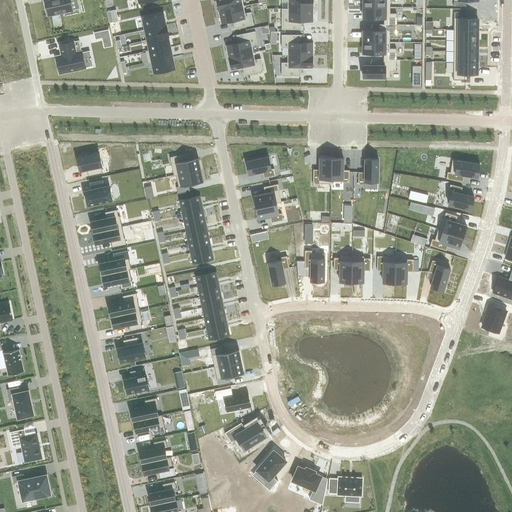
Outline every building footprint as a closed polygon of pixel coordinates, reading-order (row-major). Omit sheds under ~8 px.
[(51,0),(45,1),(46,7),(47,6),(49,15),(72,10),(69,0),(51,0)] [(215,0),(218,11),(243,6),(241,0),(215,0)] [(281,0),(281,2),(288,2),(288,8),(288,9),(313,9),(312,0),(281,0)] [(243,6),(218,11),(221,24),(233,22),(234,29),(253,25),(251,12),(244,13),(243,6)] [(390,7),(363,7),(363,18),(383,19),(383,24),(383,25),(396,25),(396,13),(390,13),(390,7)] [(281,8),(281,29),(301,30),(301,22),(313,22),(313,9),(288,9),(288,8),(281,8)] [(453,12),(453,30),(477,30),(477,18),(465,18),(465,12),(453,12)] [(162,15),(143,19),(145,30),(165,26),(165,25),(162,15)] [(363,31),(363,42),(389,42),(389,36),(396,36),(396,25),(383,25),(383,24),(379,24),(379,31),(363,31)] [(165,26),(145,30),(147,40),(167,36),(167,37),(168,37),(165,25),(165,26)] [(453,30),(453,40),(477,41),(477,30),(453,30)] [(237,42),(225,45),(228,58),(252,53),(251,46),(257,44),(255,31),(236,35),(237,42)] [(281,35),(281,48),(288,48),(288,55),(313,55),(313,42),(300,42),(301,35),(281,35)] [(167,36),(147,40),(150,50),(150,51),(169,47),(169,46),(167,37),(167,36)] [(62,55),(56,57),(59,73),(85,68),(79,40),(59,44),(62,55)] [(453,40),(453,51),(477,51),(477,41),(453,40)] [(389,48),(389,42),(363,42),(363,54),(383,54),(383,60),(396,60),(396,49),(389,48)] [(150,50),(146,51),(148,63),(152,62),(152,61),(172,57),(170,48),(169,46),(169,47),(150,51),(150,50)] [(453,51),(453,62),(477,62),(477,51),(453,51)] [(252,53),(228,58),(231,71),(242,68),(244,76),(263,71),(260,58),(254,60),(252,53)] [(281,62),(281,76),(300,76),(300,68),(312,68),(313,55),(288,55),(288,62),(281,62)] [(172,57),(152,61),(152,62),(154,73),(174,68),(172,57)] [(363,78),(390,78),(390,71),(396,71),(396,60),(383,60),(383,66),(363,66),(363,78)] [(453,62),(453,80),(465,80),(465,74),(477,74),(477,62),(453,62)] [(81,155),(77,156),(80,171),(87,170),(88,176),(102,173),(101,167),(98,152),(89,154),(89,152),(81,154),(81,155)] [(182,155),(169,157),(173,176),(176,175),(200,170),(198,157),(183,161),(182,155)] [(268,157),(246,161),(248,174),(262,172),(263,178),(275,175),(274,168),(271,169),(268,157)] [(331,182),(331,158),(319,158),(319,169),(313,169),(312,184),(320,184),(331,184),(331,182)] [(343,158),(331,158),(331,182),(342,182),(349,182),(349,170),(343,170),(343,158)] [(378,159),(365,159),(364,172),(358,172),(358,184),(365,185),(365,182),(378,182),(378,159)] [(464,175),(477,177),(479,164),(452,160),(450,172),(447,172),(446,179),(463,182),(464,175)] [(200,170),(176,175),(178,186),(176,187),(177,194),(190,191),(188,185),(203,182),(200,170)] [(91,189),(84,191),(87,205),(112,200),(109,186),(103,187),(102,181),(89,183),(91,189)] [(253,196),(255,207),(276,203),(281,202),(279,191),(278,184),(263,187),(265,193),(253,196)] [(460,193),(462,187),(450,184),(448,191),(451,192),(448,204),(470,210),(474,197),(460,193)] [(199,195),(179,199),(181,210),(202,206),(199,195)] [(276,203),(255,207),(258,219),(270,216),(271,223),(283,220),(281,213),(279,214),(276,203)] [(202,206),(181,210),(183,221),(204,217),(202,206)] [(105,218),(91,221),(93,233),(122,227),(119,215),(118,216),(117,210),(104,212),(105,218)] [(438,229),(463,237),(466,226),(455,222),(457,216),(445,212),(443,218),(441,218),(438,229)] [(204,217),(183,221),(185,231),(206,227),(204,217)] [(93,233),(95,245),(110,241),(112,247),(126,244),(124,238),(122,227),(93,233)] [(206,227),(185,231),(188,242),(208,238),(206,227)] [(448,245),(459,248),(463,237),(438,229),(434,239),(432,239),(430,245),(446,251),(448,245)] [(208,238),(188,242),(190,253),(211,248),(208,238)] [(211,248),(190,253),(192,264),(213,259),(211,248)] [(311,268),(310,281),(324,282),(324,254),(311,253),(312,251),(304,250),(304,267),(311,268)] [(114,260),(99,263),(102,275),(131,269),(128,257),(129,257),(127,251),(113,254),(114,260)] [(268,262),(272,285),(285,283),(283,269),(289,268),(287,256),(279,257),(280,260),(268,262)] [(339,282),(351,282),(352,256),(340,256),(340,258),(334,257),(333,270),(340,270),(339,282)] [(352,256),(351,282),(363,282),(363,271),(370,271),(370,258),(364,258),(364,256),(352,256)] [(383,283),(394,283),(395,259),(395,257),(384,257),(384,256),(377,256),(377,271),(383,271),(383,283)] [(395,259),(394,283),(406,283),(407,271),(413,272),(413,259),(406,259),(406,260),(395,259)] [(434,274),(430,287),(443,291),(450,269),(438,265),(439,262),(432,260),(428,272),(434,274)] [(131,269),(102,275),(103,279),(104,286),(119,283),(121,289),(133,287),(129,270),(131,269)] [(216,271),(195,275),(197,286),(218,282),(216,271)] [(511,281),(498,277),(492,292),(511,299),(511,281)] [(218,282),(197,286),(200,297),(220,293),(218,282)] [(123,302),(108,305),(111,317),(140,311),(136,293),(122,296),(123,302)] [(220,293),(200,297),(202,308),(223,303),(220,293)] [(95,312),(106,310),(104,299),(92,302),(95,312)] [(0,322),(12,320),(9,303),(0,304),(0,328),(1,328),(0,323),(0,322)] [(223,303),(202,308),(204,318),(225,314),(223,303)] [(506,311),(488,304),(485,313),(487,314),(482,327),(498,333),(506,311)] [(140,311),(111,317),(113,328),(128,325),(129,331),(142,328),(140,322),(142,322),(140,311)] [(225,314),(204,318),(206,329),(227,324),(225,314)] [(227,324),(206,329),(209,340),(229,335),(227,324)] [(100,339),(103,349),(114,346),(111,336),(100,339)] [(124,346),(117,348),(120,362),(145,357),(142,342),(138,343),(137,337),(123,340),(124,346)] [(222,346),(210,349),(214,367),(241,361),(238,349),(224,352),(222,346)] [(19,349),(3,352),(8,375),(23,372),(19,349)] [(116,354),(104,356),(106,368),(118,366),(116,354)] [(241,361),(214,367),(218,385),(230,383),(229,377),(243,374),(241,361)] [(131,378),(124,379),(127,394),(149,389),(145,375),(143,375),(142,369),(129,371),(131,378)] [(18,418),(33,415),(28,391),(19,393),(18,387),(6,389),(9,400),(14,399),(18,418)] [(232,396),(231,388),(215,391),(216,399),(223,398),(226,411),(250,407),(248,393),(232,396)] [(145,406),(130,410),(133,421),(157,416),(157,415),(155,405),(158,404),(156,398),(144,400),(145,406)] [(157,416),(133,421),(135,433),(150,429),(152,436),(166,433),(162,415),(157,415),(157,416)] [(266,436),(257,421),(245,428),(241,422),(224,432),(230,443),(238,438),(245,449),(266,436)] [(24,430),(10,433),(13,447),(21,445),(22,452),(16,453),(18,463),(24,461),(24,462),(42,459),(37,434),(25,436),(24,430)] [(154,448),(139,451),(142,463),(166,458),(166,457),(164,447),(167,446),(165,440),(153,442),(154,448)] [(286,461),(273,450),(256,470),(268,480),(263,485),(269,490),(277,481),(272,476),(286,461)] [(166,458),(142,463),(144,475),(159,471),(160,478),(175,475),(173,468),(171,456),(166,457),(166,458)] [(314,471),(306,468),(305,470),(298,467),(292,480),(314,489),(309,499),(317,502),(323,488),(316,485),(320,476),(313,473),(314,471)] [(23,474),(12,477),(13,483),(19,482),(23,499),(49,494),(46,476),(24,480),(23,474)] [(329,479),(329,493),(337,493),(337,495),(361,496),(362,478),(338,477),(338,479),(329,479)] [(163,490),(148,493),(151,505),(175,500),(173,489),(176,488),(174,482),(162,484),(163,490)] [(151,505),(151,511),(180,511),(180,510),(177,511),(175,500),(151,505)]
